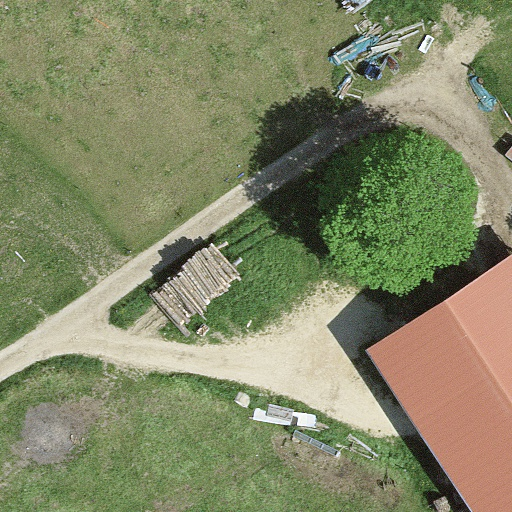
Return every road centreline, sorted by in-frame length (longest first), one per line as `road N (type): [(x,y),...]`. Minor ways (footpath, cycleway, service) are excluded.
road 1 (track): [(0,372),(429,76)]
road 2 (track): [(55,335),(305,380),(511,235)]
road 3 (track): [(511,185),(429,76)]
